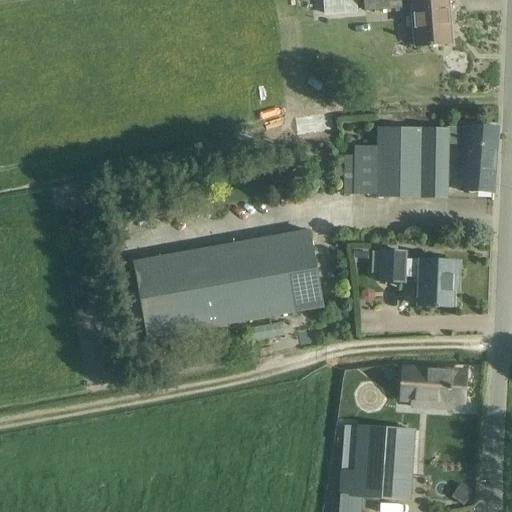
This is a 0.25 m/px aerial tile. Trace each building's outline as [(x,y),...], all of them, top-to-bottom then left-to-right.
[(356,0),(322,0),(324,16),(357,13),(356,0)] [(400,0),(362,0),(364,11),(401,9),(400,0)] [(445,13),(448,11),(446,0),(411,0),(415,47),(448,44),(445,13)] [(451,70),(411,73),(414,99),(454,96),(451,70)] [(494,193),(496,160),(499,127),(466,125),(461,191),(494,193)] [(376,127),(376,148),(354,147),(354,156),(344,156),(343,194),(375,195),(375,198),(447,199),(449,128),(376,127)] [(310,229),(132,261),(146,340),(324,308),(310,229)] [(353,249),(353,258),(368,259),(369,250),(353,249)] [(405,277),(419,278),(418,306),(452,307),(453,287),(451,287),(452,281),(457,281),(458,262),(406,259),(406,252),(380,250),(380,253),(372,253),(371,273),(379,273),(379,283),(405,285),(405,277)] [(464,404),(466,372),(402,367),(400,400),(452,403),(452,409),(463,410),(463,404),(464,404)] [(384,406),(382,384),(358,386),(360,409),(384,406)] [(415,430),(356,425),(356,426),(344,426),(341,470),(340,470),(338,496),(340,496),(338,511),(361,511),(362,498),(410,501),(415,430)]
